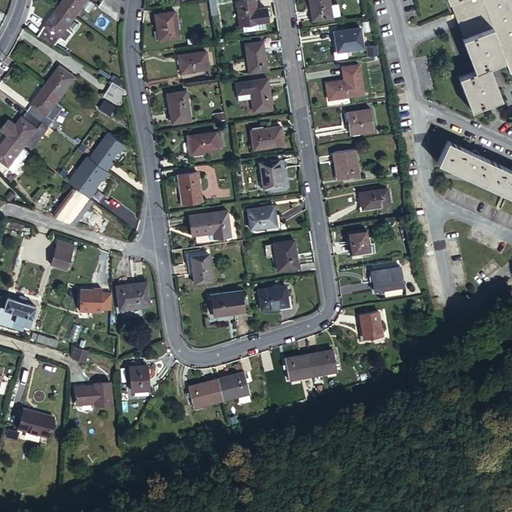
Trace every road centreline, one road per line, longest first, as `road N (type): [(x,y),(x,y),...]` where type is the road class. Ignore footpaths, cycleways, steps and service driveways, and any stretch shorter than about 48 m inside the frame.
road 1 (residential): [(157,247),(171,338),(184,357),(199,359),(325,313),(278,0)]
road 2 (residential): [(134,0),(131,60),(157,247)]
road 3 (unclassified): [(429,202),(453,306),(511,268)]
road 4 (residential): [(157,247),(126,249),(0,209)]
